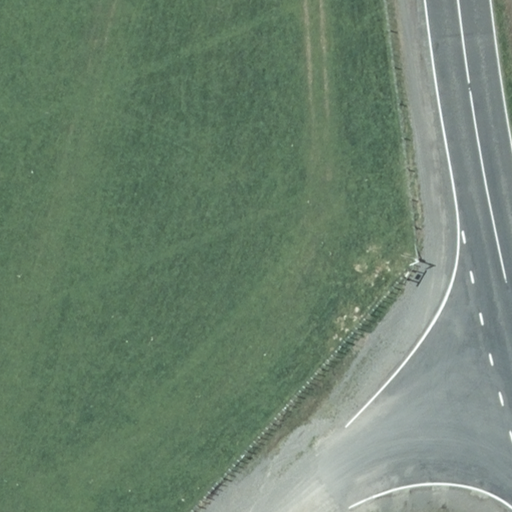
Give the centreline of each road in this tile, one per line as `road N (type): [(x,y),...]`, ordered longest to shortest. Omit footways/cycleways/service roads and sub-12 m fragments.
road 1 (tertiary): [(454,0),(511,301)]
road 2 (unclassified): [(288,511),(328,465),(511,389)]
